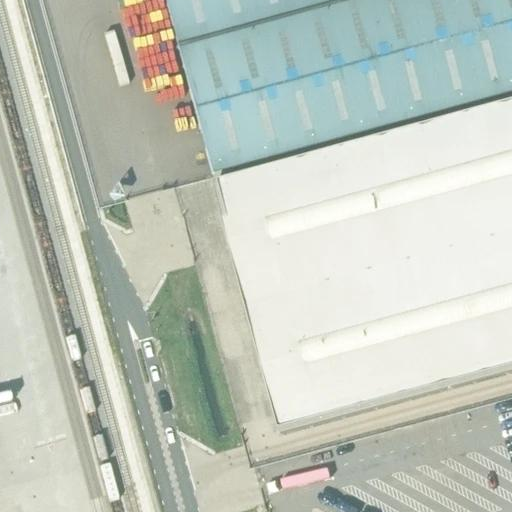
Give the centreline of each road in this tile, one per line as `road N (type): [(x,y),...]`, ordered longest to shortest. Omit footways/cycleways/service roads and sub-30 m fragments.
road 1 (unclassified): [(178,511),(35,0)]
road 2 (unknown): [(168,476),(511,386)]
road 3 (unknown): [(0,319),(46,511)]
